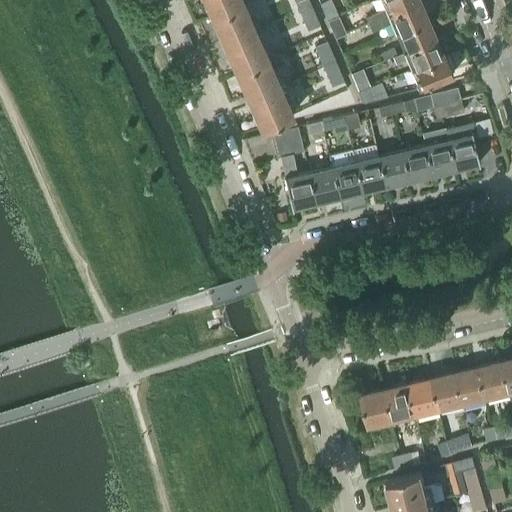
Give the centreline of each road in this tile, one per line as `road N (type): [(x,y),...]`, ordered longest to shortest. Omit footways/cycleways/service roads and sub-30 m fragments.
road 1 (residential): [(268,267),(155,0)]
road 2 (residential): [(511,197),(303,247),(268,267)]
road 3 (residential): [(301,357),(511,308)]
road 4 (residential): [(348,511),(301,357)]
